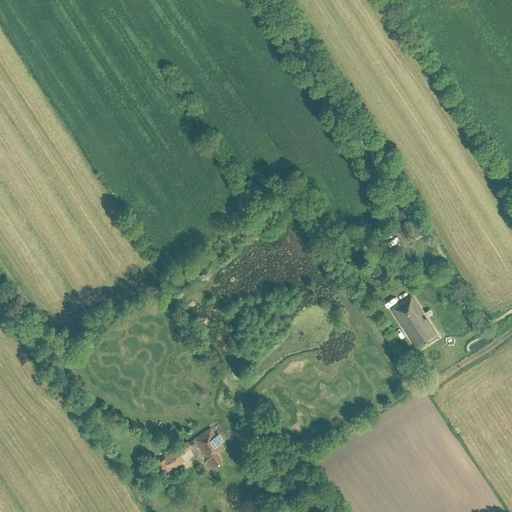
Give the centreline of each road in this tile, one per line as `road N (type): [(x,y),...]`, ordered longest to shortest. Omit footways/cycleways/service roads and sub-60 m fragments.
road 1 (track): [(281,0),(420,208),(397,222),(393,244)]
road 2 (track): [(0,265),(99,415),(176,434)]
